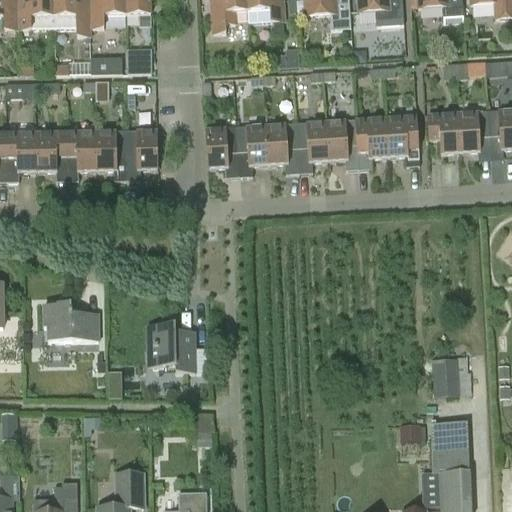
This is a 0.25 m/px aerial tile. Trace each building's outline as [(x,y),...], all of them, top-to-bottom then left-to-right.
[(4,0),(0,0),(0,22),(3,22),(4,34),(18,34),(17,9),(16,9),(5,9),(4,0)] [(54,33),(53,0),(29,0),(29,4),(16,5),(16,9),(17,9),(18,34),(54,33)] [(77,0),(53,0),(54,33),(76,33),(76,41),(90,41),(90,33),(90,32),(90,8),(77,8),(77,0)] [(101,0),(102,8),(90,8),(90,32),(104,32),(103,21),(126,20),(125,0),(101,0)] [(125,0),(126,20),(139,20),(139,32),(150,31),(149,0),(125,0)] [(247,16),(246,0),(222,0),(223,4),(210,5),(212,38),(226,37),(226,29),(236,29),(235,16),(247,16)] [(246,0),(247,16),(248,16),(248,27),(271,26),(285,26),(283,0),(271,1),(270,0),(246,0)] [(298,20),(297,4),(296,0),(288,0),(290,21),(298,20)] [(304,0),(305,4),(306,20),(330,18),(331,34),(351,33),(348,0),(304,0)] [(358,0),(359,17),(376,15),(377,31),(404,30),(402,0),(358,0)] [(418,0),(418,1),(419,12),(443,11),(444,27),(464,25),(462,0),(418,0)] [(511,0),(470,0),(471,9),(495,8),(496,24),(511,22),(511,0)] [(418,1),(411,2),(412,13),(419,12),(418,1)] [(305,4),(297,4),(298,20),(306,20),(305,4)] [(151,54),(127,54),(128,79),(151,79),(151,54)] [(365,60),(361,56),(356,56),(354,56),(355,67),(365,66),(365,60)] [(122,62),(91,63),(91,80),(122,79),(122,62)] [(19,68),(19,81),(34,80),(33,68),(19,68)] [(467,68),(454,69),(455,85),(468,84),(467,68)] [(55,69),(55,81),(69,80),(69,69),(55,69)] [(455,85),(454,69),(442,70),(443,85),(455,85)] [(395,72),(382,73),(383,82),(395,82),(395,72)] [(383,82),(382,73),(370,74),(370,83),(383,82)] [(322,77),(323,86),(335,85),(335,76),(322,77)] [(323,86),(322,77),(310,78),(311,87),(323,86)] [(275,80),(263,81),(263,91),(276,90),(275,80)] [(263,91),(263,81),(250,82),(251,92),(263,91)] [(96,97),(95,87),(83,87),(83,97),(96,97)] [(108,87),(95,87),(96,97),(96,105),(108,105),(107,96),(108,96),(108,87)] [(210,87),(202,88),(203,100),(211,100),(210,87)] [(35,97),(35,88),(23,88),(23,97),(35,97)] [(60,88),(35,88),(35,97),(60,96),(60,88)] [(511,113),(488,116),(489,141),(500,140),(501,155),(511,154),(511,113)] [(489,141),(488,116),(458,118),(460,157),(480,156),(480,142),(489,141)] [(460,157),(458,118),(427,120),(429,145),(440,144),(441,159),(460,157)] [(386,122),(388,162),(405,161),(406,171),(419,171),(418,150),(417,120),(386,122)] [(388,162),(386,122),(355,124),(357,150),(359,174),(373,173),(372,163),(388,162)] [(357,150),(355,124),(326,126),(328,166),(348,165),(347,150),(357,150)] [(328,166),(326,126),(296,128),(299,178),(313,177),(312,167),(328,166)] [(299,178),(296,128),(266,130),(268,170),(285,169),(286,179),(299,178)] [(268,170),(266,130),(236,132),(239,182),(253,181),(252,171),(268,170)] [(239,182),(236,132),(205,134),(208,174),(225,173),(225,183),(239,182)] [(127,186),(126,135),(96,136),(97,176),(114,176),(114,186),(127,186)] [(126,135),(127,186),(141,185),(140,175),(157,175),(157,135),(126,135)] [(66,136),(36,137),(37,177),(57,176),(56,162),(67,162),(66,136)] [(97,176),(96,136),(66,136),(67,162),(77,162),(77,176),(97,176)] [(36,137),(6,137),(7,187),(19,187),(19,177),(37,177),(36,137)] [(56,310),(43,311),(44,333),(48,333),(48,347),(98,346),(98,318),(72,319),(72,317),(71,317),(71,309),(56,309),(56,310)] [(175,330),(146,331),(147,373),(175,372),(175,378),(195,378),(194,336),(175,336),(175,330)] [(454,356),(432,356),(433,400),(471,400),(470,377),(467,377),(466,361),(457,362),(457,364),(454,364),(454,356)] [(17,441),(16,417),(2,418),(3,442),(17,441)] [(85,422),(85,434),(101,433),(101,422),(85,422)] [(470,511),(467,427),(430,428),(432,479),(439,479),(440,511),(470,511)] [(116,511),(142,511),(142,478),(116,478),(116,511)] [(0,511),(11,511),(11,503),(19,503),(19,479),(0,479),(0,511)] [(34,500),(53,501),(54,486),(35,485),(34,500)] [(206,511),(206,497),(178,498),(178,511),(206,511)] [(53,511),(77,511),(77,503),(54,504),(53,511)]
